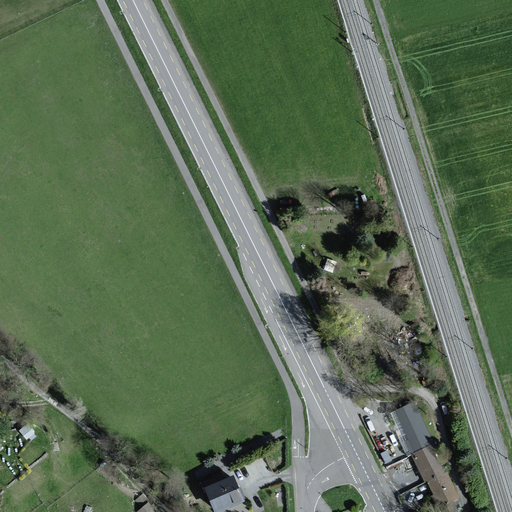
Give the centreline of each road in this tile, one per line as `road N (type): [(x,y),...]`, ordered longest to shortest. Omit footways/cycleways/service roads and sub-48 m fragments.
road 1 (track): [(511,431),(376,0)]
road 2 (primary): [(134,0),(326,393)]
road 3 (track): [(166,511),(0,346)]
road 4 (unclassified): [(468,511),(425,394),(326,393)]
